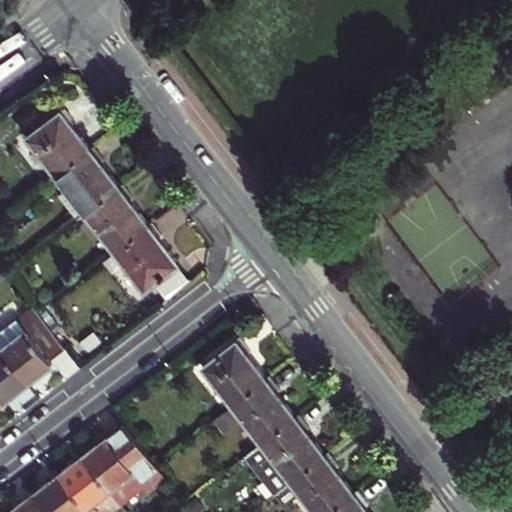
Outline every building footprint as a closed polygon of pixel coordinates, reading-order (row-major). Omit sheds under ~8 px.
[(26,137),(56,176),(91,149),(71,124),(75,122),(70,115),(64,108),(26,137)] [(99,153),(94,146),(91,149),(56,176),(86,214),(120,187),(101,162),(104,160),(99,153)] [(129,191),(124,185),(120,187),(86,214),(115,252),(149,225),(131,200),(134,198),(129,191)] [(158,229),(153,223),(149,225),(115,252),(145,291),(179,264),(160,239),(163,236),(158,229)] [(35,306),(0,332),(0,344),(29,383),(41,374),(53,364),(50,360),(67,348),(39,311),(35,306)] [(240,337),(202,366),(232,405),(267,378),(247,353),(251,351),(246,344),(240,337)] [(0,344),(0,394),(5,401),(17,392),(29,383),(0,344)] [(232,405),(214,419),(225,433),(243,419),(261,443),(296,416),(277,391),(280,388),(275,382),(270,376),(267,378),(232,405)] [(299,414),(296,416),(261,443),(245,455),(275,493),(291,481),(325,455),(306,430),(310,427),(304,420),(299,414)] [(155,463),(125,423),(103,439),(82,455),(109,490),(120,504),(145,485),(148,489),(165,475),(155,463)] [(329,452),(325,455),(291,481),(314,511),(329,511),(355,493),(335,467),(339,465),(334,459),(329,452)] [(70,464),(58,473),(85,508),(109,490),(82,455),(70,464)] [(47,483),(35,492),(50,511),(87,511),(85,508),(58,473),(47,483)] [(363,497),(358,490),(355,493),(329,511),(369,511),(365,506),(368,504),(363,497)] [(11,510),(12,511),(50,511),(35,492),(23,501),(11,510)]
